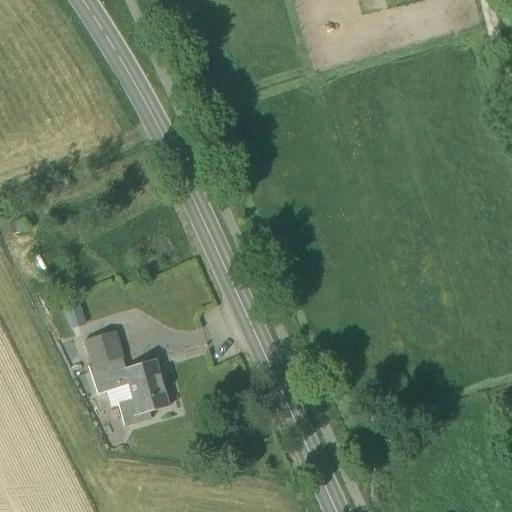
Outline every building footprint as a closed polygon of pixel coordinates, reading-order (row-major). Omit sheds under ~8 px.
[(65,308),(70,328),(85,325),(80,305),(65,308)] [(83,342),(91,367),(121,360),(113,333),(83,342)] [(104,393),(127,386),(123,371),(125,370),(121,360),(91,367),(87,368),(96,396),(104,393)] [(168,409),(154,361),(125,370),(123,371),(127,386),(131,401),(136,418),(148,414),(168,409)] [(109,408),(117,405),(131,401),(127,386),(104,393),(109,408)] [(149,420),(148,414),(136,418),(131,401),(117,405),(123,428),(149,420)]
